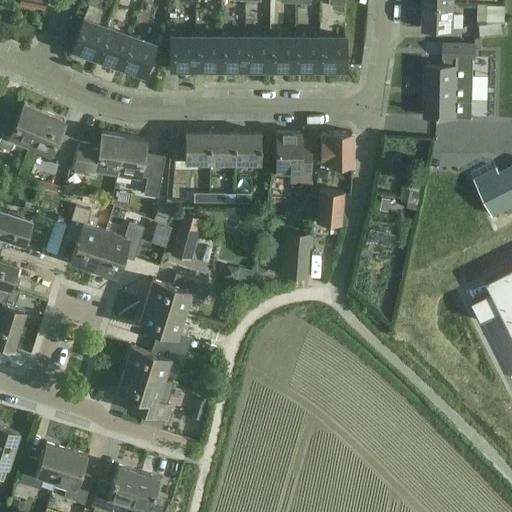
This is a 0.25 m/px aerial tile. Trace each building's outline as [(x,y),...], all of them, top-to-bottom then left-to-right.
[(99,0),(87,0),(86,6),(96,10),(99,0)] [(453,29),(454,3),(423,3),(423,28),(453,29)] [(505,4),(497,4),(478,3),(477,24),(479,24),(480,35),(502,33),(502,22),(505,22),(505,4)] [(80,24),(72,46),(96,55),(101,40),(106,26),(99,23),(98,23),(102,12),(87,7),(80,24)] [(119,63),(129,35),(106,26),(96,55),(119,63)] [(129,35),(119,63),(143,72),(153,43),(129,35)] [(195,65),(195,35),(169,35),(169,65),(195,65)] [(220,65),(220,35),(195,35),(195,65),(220,65)] [(244,66),(245,35),(220,35),(220,65),(244,66)] [(269,66),(269,35),(245,35),(244,66),(269,66)] [(294,66),(294,36),(269,35),(269,66),(294,66)] [(318,66),(318,36),(294,36),(294,66),(318,66)] [(318,36),(318,66),(344,66),(344,36),(318,36)] [(444,42),(443,56),(457,56),(473,57),(475,57),(476,43),(444,42)] [(426,64),(426,89),(428,89),(427,115),(456,116),(472,116),(473,57),(457,56),(457,64),(426,64)] [(17,112),(0,104),(0,144),(11,149),(15,137),(28,143),(43,109),(22,99),(17,112)] [(69,166),(78,138),(59,130),(64,118),(43,109),(28,143),(56,155),(55,160),(68,166),(69,166)] [(511,125),(470,129),(473,157),(511,153),(511,125)] [(116,171),(123,133),(101,129),(99,142),(78,138),(69,166),(68,166),(68,168),(72,169),(73,167),(82,169),(81,171),(85,172),(86,165),(116,171)] [(210,160),(210,130),(185,130),(185,160),(210,160)] [(234,161),(234,130),(210,130),(210,160),(234,161)] [(234,130),(234,161),(259,161),(260,131),(234,130)] [(310,181),(310,171),(310,144),(300,144),(300,131),(275,131),(275,171),(290,171),(290,181),(310,181)] [(327,132),(320,132),(320,162),(327,162),(327,163),(351,163),(351,131),(327,131),(327,132)] [(123,133),(116,171),(145,176),(142,192),(157,195),(164,154),(143,150),(145,137),(123,133)] [(497,166),(475,177),(493,214),(511,204),(511,163),(499,170),(497,166)] [(57,170),(54,182),(63,184),(66,172),(57,170)] [(339,222),(342,190),(319,189),(316,220),(339,222)] [(79,192),(76,199),(89,204),(91,197),(79,192)] [(209,201),(209,192),(193,192),(193,201),(209,201)] [(234,202),(234,192),(209,192),(209,201),(234,202)] [(234,192),(234,202),(234,208),(249,208),(249,192),(234,192)] [(381,197),(378,209),(387,211),(389,199),(381,197)] [(91,266),(104,227),(85,221),(89,208),(74,203),(65,231),(76,235),(69,258),(91,266)] [(166,224),(172,211),(158,205),(152,218),(166,224)] [(0,232),(22,240),(30,217),(0,207),(0,232)] [(180,212),(169,254),(189,259),(201,217),(180,212)] [(403,217),(401,224),(410,226),(411,219),(403,217)] [(104,227),(91,266),(114,273),(122,250),(133,254),(142,226),(127,221),(123,233),(104,227)] [(284,275),(307,277),(311,235),(288,233),(284,275)] [(0,256),(0,281),(8,285),(15,262),(0,256)] [(225,262),(222,272),(233,276),(236,266),(225,262)] [(492,291),(472,301),(481,319),(501,309),(511,331),(511,265),(486,279),(492,291)] [(144,299),(183,312),(190,293),(202,297),(207,282),(178,273),(174,284),(151,277),(144,299)] [(7,288),(8,285),(0,281),(0,342),(11,346),(23,307),(14,304),(18,292),(7,288)] [(180,322),(183,312),(144,299),(137,322),(159,329),(156,340),(185,349),(190,335),(185,334),(188,324),(180,322)] [(181,364),(185,349),(156,340),(153,350),(130,343),(122,366),(162,379),(168,360),(181,364)] [(204,341),(200,354),(209,357),(214,344),(204,341)] [(156,398),(162,379),(122,366),(115,389),(138,397),(135,407),(143,410),(162,416),(164,417),(169,402),(156,398)] [(197,391),(190,415),(204,419),(210,395),(197,391)] [(143,410),(139,420),(158,426),(162,416),(143,410)] [(0,463),(6,465),(18,430),(0,424),(0,463)] [(54,478),(65,445),(44,438),(38,457),(27,453),(18,480),(38,487),(42,474),(54,478)] [(65,445),(54,478),(66,482),(62,494),(82,501),(91,474),(80,470),(86,452),(65,445)] [(126,501),(137,469),(117,462),(111,480),(99,476),(90,503),(110,510),(114,497),(126,501)] [(137,469),(126,501),(138,505),(135,511),(158,511),(163,498),(152,494),(158,475),(137,469)] [(11,498),(8,508),(18,511),(22,502),(11,498)]
